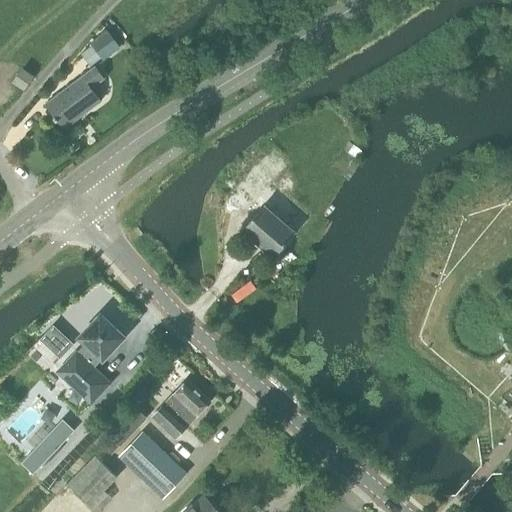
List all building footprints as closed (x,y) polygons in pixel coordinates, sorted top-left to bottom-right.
[(93,40),(105,56),(119,45),(107,29),(93,40)] [(46,102),(55,114),(54,115),(57,120),(58,118),(65,127),(101,100),(91,87),(104,77),(95,65),(46,102)] [(31,74),(22,67),(13,79),(21,85),(24,87),(32,75),(31,74)] [(353,142),(347,150),(355,157),(361,149),(353,142)] [(241,184),(256,200),(263,206),(242,229),(273,256),(306,220),(269,187),(282,174),(266,158),(241,184)] [(80,336),(86,342),(96,351),(102,357),(123,335),(101,314),(80,336)] [(54,326),(39,341),(60,361),(74,346),(54,326)] [(86,360),(96,351),(86,342),(77,352),(76,351),(59,370),(91,400),(108,381),(86,360)] [(197,414),(211,399),(187,377),(173,392),(174,392),(153,414),(176,436),(190,422),(189,421),(196,414),(197,414)] [(62,422),(21,465),(33,476),(74,432),(62,422)] [(117,422),(104,435),(117,446),(129,433),(117,422)] [(142,430),(123,451),(166,493),(186,472),(176,463),(179,459),(170,451),(167,454),(142,430)] [(93,508),(121,480),(95,454),(67,483),(93,508)] [(222,511),(205,495),(194,505),(192,503),(183,511),(222,511)]
